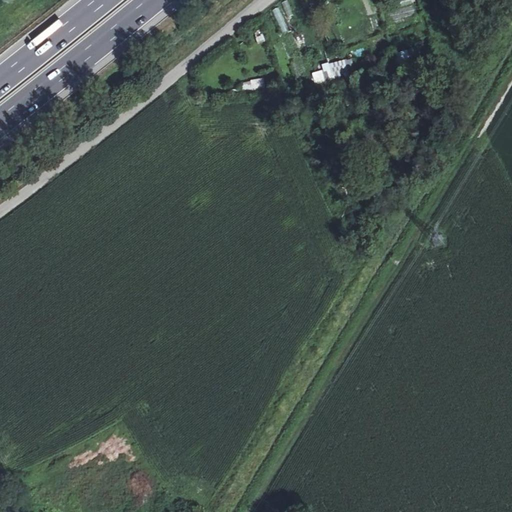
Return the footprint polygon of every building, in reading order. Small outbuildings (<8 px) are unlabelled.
[(286,16),(292,14),(286,1),(281,3),(286,16)] [(258,44),(266,41),(260,26),(252,30),(258,44)] [(406,60),(414,54),(410,49),(402,54),(406,60)] [(327,81),(328,85),(356,79),(351,59),(315,67),(318,83),(327,81)] [(241,81),(243,93),(265,90),(264,78),(241,81)]
